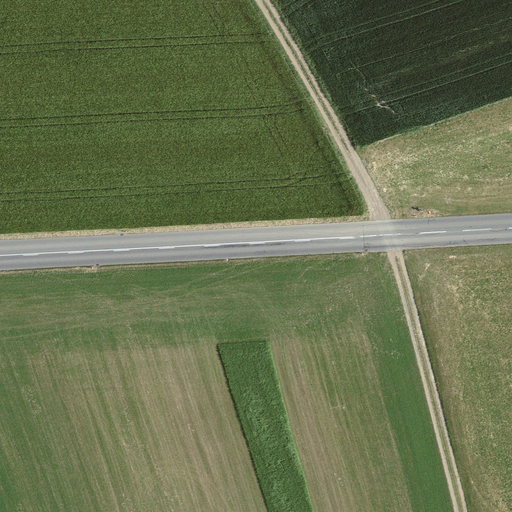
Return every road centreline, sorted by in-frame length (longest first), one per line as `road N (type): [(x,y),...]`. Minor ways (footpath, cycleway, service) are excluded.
road 1 (tertiary): [(511,228),(0,255)]
road 2 (track): [(461,511),(388,234)]
road 3 (track): [(264,0),(388,234)]
